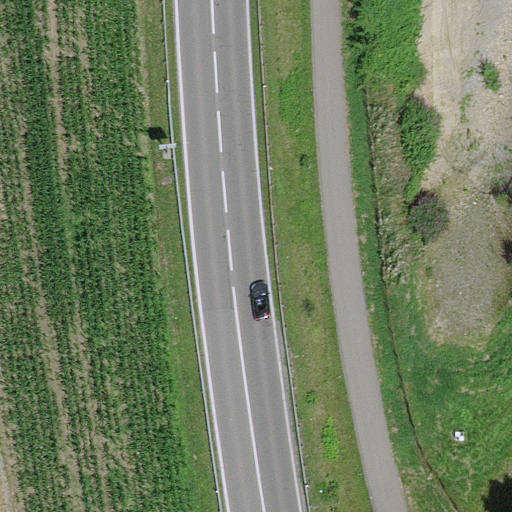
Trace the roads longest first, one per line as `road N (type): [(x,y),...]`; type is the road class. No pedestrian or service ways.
road 1 (track): [(393,511),(352,310),(328,0)]
road 2 (secondary): [(213,0),(230,246),(266,511)]
